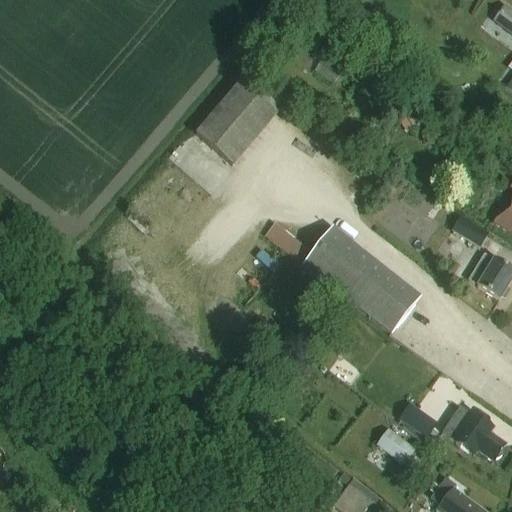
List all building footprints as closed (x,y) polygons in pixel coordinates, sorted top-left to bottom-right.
[(511,13),(503,7),(492,23),(511,37),(511,82),(507,90),(511,93),(511,13)] [(238,83),(194,133),(232,167),(277,116),(238,83)] [(511,191),(511,193),(492,226),(511,238),(511,186),(509,190),(511,191)] [(461,219),(452,234),(479,250),(488,235),(461,219)] [(275,226),(265,240),(301,267),(311,254),(275,226)] [(332,229),(303,266),(390,334),(419,298),(332,229)] [(508,289),(511,282),(511,272),(484,255),(467,283),(499,303),(503,297),(506,299),(511,291),(508,289)] [(494,465),(505,448),(489,437),(493,431),(459,408),(442,435),(475,457),(477,454),(494,465)] [(421,440),(429,427),(413,416),(404,428),(421,440)] [(415,452),(389,432),(377,449),(403,468),(415,452)] [(445,479),(430,497),(440,505),(436,511),(438,511),(480,511),(453,491),(456,487),(445,479)] [(382,502),(354,482),(334,509),(337,511),(366,511),(372,505),(377,509),(382,502)]
